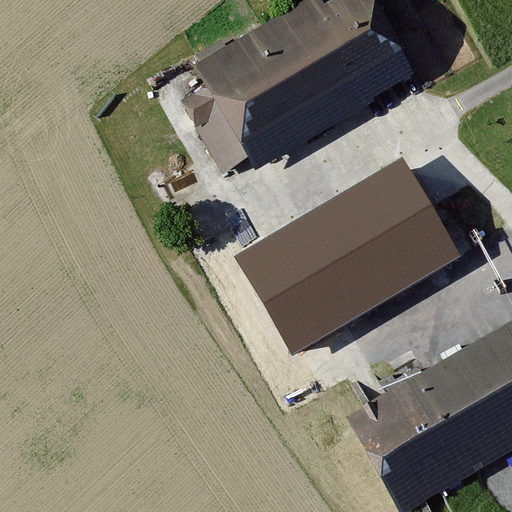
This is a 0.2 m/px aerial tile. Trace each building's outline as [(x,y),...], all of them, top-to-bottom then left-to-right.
[(378,0),(347,0),(202,83),(216,103),(241,152),(252,170),(421,74),(378,0)] [(241,152),(216,103),(189,117),(219,174),(241,152)] [(390,176),(342,203),(365,244),(413,217),(390,176)] [(342,203),(268,243),(291,286),(365,244),(342,203)] [(388,254),(326,290),(343,320),(405,283),(388,254)] [(511,312),(340,412),(396,509),(511,442),(511,312)]
